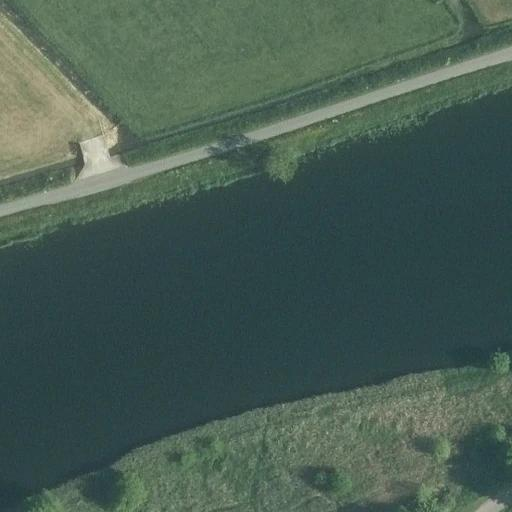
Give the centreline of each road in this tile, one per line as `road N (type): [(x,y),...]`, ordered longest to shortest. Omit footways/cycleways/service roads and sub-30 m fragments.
road 1 (unclassified): [(0,213),(511,53)]
road 2 (track): [(102,182),(86,128),(11,51)]
